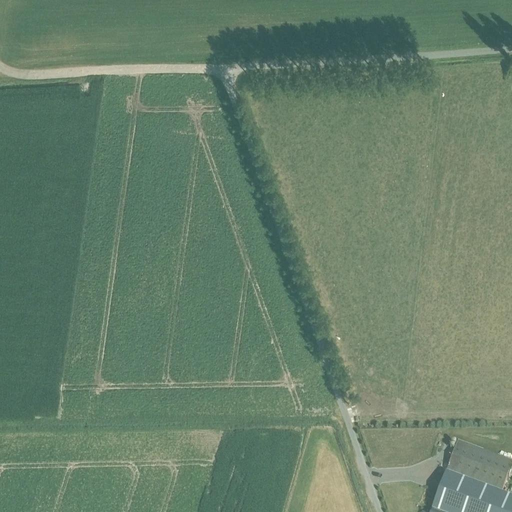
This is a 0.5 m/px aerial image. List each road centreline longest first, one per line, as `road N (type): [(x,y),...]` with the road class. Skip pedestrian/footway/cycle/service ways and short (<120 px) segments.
road 1 (unclassified): [(378,511),(227,70),(511,48)]
road 2 (track): [(227,70),(29,77),(0,67)]
